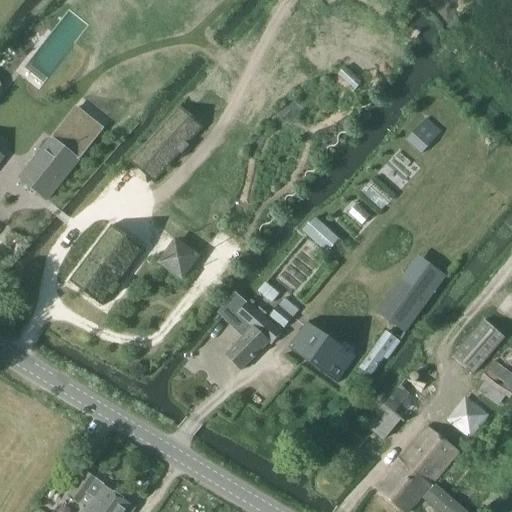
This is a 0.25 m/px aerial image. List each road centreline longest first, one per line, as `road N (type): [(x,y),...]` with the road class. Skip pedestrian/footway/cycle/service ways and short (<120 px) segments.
road 1 (tertiary): [(266,511),(0,351)]
road 2 (track): [(511,265),(443,353),(446,382)]
